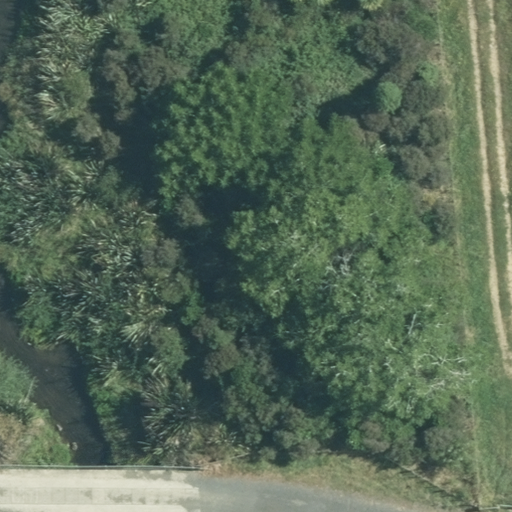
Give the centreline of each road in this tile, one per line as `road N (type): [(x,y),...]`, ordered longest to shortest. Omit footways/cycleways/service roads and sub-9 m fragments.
road 1 (track): [(0,481),(224,492)]
road 2 (track): [(372,511),(224,492)]
